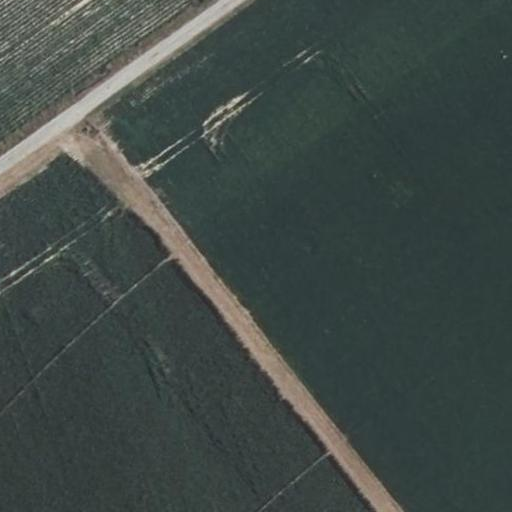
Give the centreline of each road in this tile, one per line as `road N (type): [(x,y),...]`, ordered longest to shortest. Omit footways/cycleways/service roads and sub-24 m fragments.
road 1 (track): [(55,121),(84,168),(222,511)]
road 2 (unclassified): [(0,161),(226,0)]
